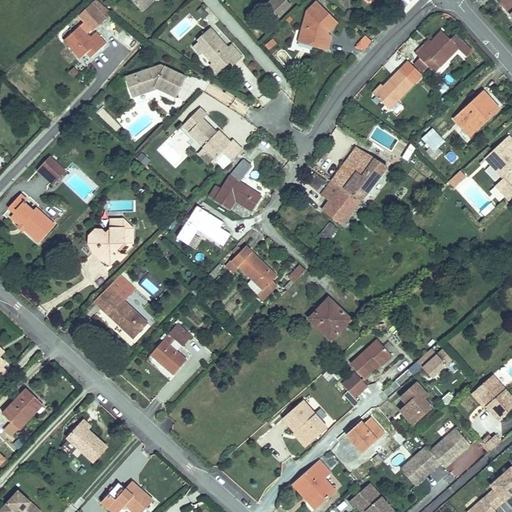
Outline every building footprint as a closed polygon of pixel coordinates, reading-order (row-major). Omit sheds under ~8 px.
[(126,0),(134,8),(144,0),(126,0)] [(154,0),(144,0),(134,8),(139,14),(155,1),(154,0)] [(277,19),(291,6),(286,0),(271,0),(265,6),(277,19)] [(511,0),(496,0),(511,20),(511,0)] [(196,20),(206,16),(201,1),(190,6),(196,20)] [(323,52),(325,43),(320,42),(322,34),(316,32),(317,29),(318,27),(322,24),(328,18),(313,3),(303,11),(302,13),(293,43),(323,52)] [(90,4),(84,10),(96,23),(102,17),(90,4)] [(84,34),(96,23),(84,10),(72,20),(84,34)] [(320,42),(325,43),(325,42),(326,39),(325,38),(324,37),(323,35),(323,33),(333,24),(328,18),(322,24),(318,27),(317,29),(316,32),(322,34),(320,42)] [(71,61),(77,55),(85,47),(89,51),(95,46),(86,36),(81,41),(69,29),(53,43),(71,61)] [(222,49),(204,29),(191,40),(193,43),(188,47),(195,56),(197,53),(206,63),(203,66),(211,75),(220,67),(217,63),(220,60),(224,64),(227,68),(237,59),(225,46),(222,49)] [(416,49),(410,55),(414,60),(422,67),(425,70),(431,63),(436,68),(453,49),(463,58),(469,52),(451,35),(446,41),(438,33),(427,46),(420,53),(416,49)] [(370,42),(365,36),(362,39),(367,45),(370,42)] [(367,45),(362,39),(354,47),(362,49),(367,45)] [(422,42),(416,49),(420,53),(427,46),(422,42)] [(97,53),(102,60),(114,52),(108,45),(97,53)] [(85,47),(77,55),(81,59),(89,51),(85,47)] [(422,67),(414,60),(409,65),(417,73),(422,67)] [(431,63),(425,70),(430,74),(436,68),(431,63)] [(150,70),(125,79),(132,99),(156,90),(161,93),(174,99),(186,80),(163,67),(159,76),(153,78),(150,70)] [(378,90),(370,99),(386,113),(410,87),(394,73),(378,90)] [(438,82),(433,89),(439,95),(445,88),(438,82)] [(367,96),(370,99),(378,90),(375,87),(367,96)] [(174,99),(161,93),(158,98),(171,105),(174,99)] [(480,94),(457,115),(470,129),(497,105),(487,95),(484,98),(480,94)] [(200,157),(201,158),(214,143),(186,118),(191,114),(184,107),(173,120),(179,126),(173,133),(189,147),(183,153),(195,163),(200,157)] [(179,126),(173,120),(166,127),(173,133),(179,126)] [(438,141),(445,135),(433,122),(422,131),(430,140),(426,144),(434,152),(442,146),(438,141)] [(204,129),(201,131),(214,143),(216,140),(204,129)] [(511,148),(511,147),(511,137),(506,131),(488,147),(494,154),(488,160),(507,182),(511,178),(511,148)] [(408,162),(415,148),(409,144),(401,158),(408,162)] [(320,214),(341,226),(378,163),(349,145),(318,197),(327,203),(320,214)] [(488,147),(482,152),(488,160),(494,154),(488,147)] [(452,164),(458,157),(450,150),(444,157),(452,164)] [(30,172),(45,187),(49,183),(40,175),(49,166),(42,160),(30,172)] [(198,195),(219,209),(224,200),(241,211),(249,197),(229,183),(242,166),(235,161),(219,177),(210,190),(204,186),(198,195)] [(57,174),(49,166),(40,175),(49,183),(57,174)] [(454,185),(463,176),(458,170),(449,179),(454,185)] [(307,183),(318,190),(325,180),(314,173),(307,183)] [(8,216),(4,220),(15,230),(17,229),(20,232),(19,234),(30,244),(46,227),(28,212),(26,214),(17,206),(19,203),(14,198),(2,210),(8,216)] [(91,259),(99,267),(108,257),(104,253),(109,249),(120,247),(122,233),(113,223),(113,217),(101,217),(100,232),(97,236),(94,233),(86,233),(80,239),(78,246),(85,252),(88,250),(95,256),(91,259)] [(329,229),(321,242),(329,247),(337,233),(329,229)] [(259,280),(264,274),(234,245),(220,259),(252,288),(247,293),(253,298),(265,285),(259,280)] [(457,247),(448,259),(460,270),(470,258),(457,247)] [(88,250),(85,252),(91,259),(95,256),(88,250)] [(283,278),(294,266),(288,260),(277,272),(283,278)] [(446,261),(437,271),(449,281),(458,271),(446,261)] [(293,284),(305,270),(298,264),(286,278),(293,284)] [(109,278),(84,307),(121,341),(135,326),(106,299),(118,286),(109,278)] [(145,278),(140,284),(153,295),(158,289),(145,278)] [(314,301),(297,319),(321,341),(342,320),(332,310),(328,314),(314,301)] [(167,325),(142,355),(154,364),(152,366),(163,376),(176,360),(159,345),(164,339),(173,347),(181,337),(167,325)] [(341,361),(354,375),(366,365),(364,362),(368,359),(370,361),(371,362),(382,352),(368,336),(341,361)] [(432,380),(447,366),(431,348),(415,362),(432,380)] [(341,365),(328,377),(334,384),(340,390),(353,378),(341,365)] [(511,399),(491,375),(472,392),(484,406),(496,421),(511,407),(511,399)] [(434,408),(426,399),(429,396),(417,382),(392,403),(412,427),(434,408)] [(340,400),(344,395),(340,390),(334,384),(329,388),(340,400)] [(484,406),(472,392),(469,394),(482,408),(484,406)] [(22,395),(0,420),(0,422),(15,436),(28,422),(25,420),(36,408),(22,395)] [(296,401),(274,420),(284,432),(287,429),(299,442),(308,434),(310,437),(319,429),(296,401)] [(25,420),(28,422),(39,410),(36,408),(25,420)] [(359,424),(356,422),(341,436),(359,454),(373,440),(368,435),(374,428),(365,418),(359,424)] [(75,425),(72,429),(79,435),(82,432),(75,425)] [(379,434),(374,428),(368,435),(373,440),(379,434)] [(423,445),(397,467),(411,483),(420,476),(418,472),(428,463),(431,467),(437,462),(441,467),(451,458),(449,456),(459,448),(461,450),(467,445),(453,428),(426,450),(423,445)] [(72,429),(59,444),(85,467),(98,453),(79,435),(72,429)] [(287,429),(284,432),(283,432),(297,448),(310,437),(308,434),(299,442),(287,429)] [(478,446),(487,438),(485,435),(475,443),(478,446)] [(484,452),(495,443),(489,436),(487,438),(478,446),(484,452)] [(449,456),(451,458),(461,450),(459,448),(449,456)] [(312,461),(287,486),(294,493),(297,490),(313,505),(329,489),(317,477),(323,471),(312,461)] [(418,472),(420,476),(431,467),(428,463),(418,472)] [(491,492),(467,511),(495,511),(511,498),(511,468),(488,488),(491,492)] [(382,511),(379,507),(383,503),(365,481),(343,499),(349,506),(352,504),(355,502),(363,511),(382,511)] [(124,487),(118,494),(124,500),(130,493),(124,487)] [(143,511),(147,508),(130,493),(124,500),(118,494),(113,490),(97,509),(100,511),(143,511)] [(297,490),(294,493),(309,508),(313,505),(297,490)] [(25,511),(11,499),(0,511),(25,511)] [(363,511),(355,502),(352,504),(358,511),(363,511)] [(390,511),(383,503),(379,507),(382,511),(390,511)]
